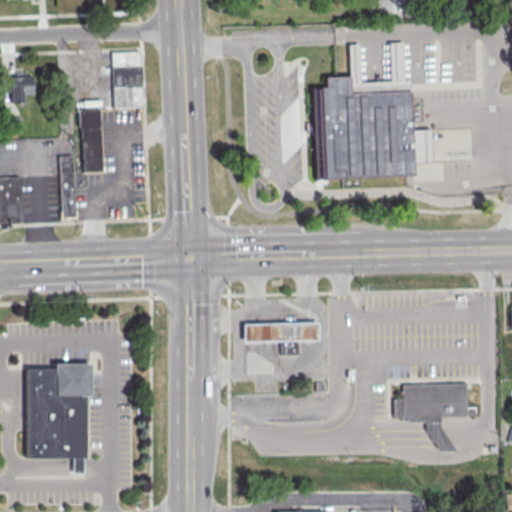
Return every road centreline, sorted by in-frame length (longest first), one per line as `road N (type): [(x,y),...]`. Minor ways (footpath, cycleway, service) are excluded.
road 1 (residential): [(0,36),(179,29)]
road 2 (secondary): [(364,255),(511,255)]
road 3 (secondary): [(185,259),(306,256)]
